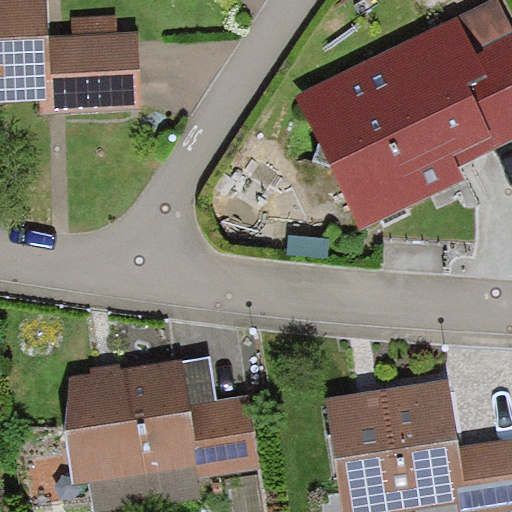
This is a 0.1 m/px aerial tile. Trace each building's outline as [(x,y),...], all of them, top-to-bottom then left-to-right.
[(36,0),(0,0),(0,104),(42,102),(38,47),(36,0)] [(511,41),(498,13),(308,105),(370,232),(465,187),(456,170),(511,143),(511,41)] [(38,47),(42,102),(44,123),(144,116),(139,42),(117,44),(116,25),(69,28),(70,44),(38,47)] [(180,369),(61,382),(73,493),(93,490),(95,511),(113,511),(202,502),(199,479),(254,472),(246,406),(185,413),(180,369)] [(449,387),(324,411),(342,511),(435,511),(463,507),(464,511),(506,511),(511,511),(511,448),(462,458),(449,387)] [(258,511),(256,482),(222,485),(224,511),(258,511)]
